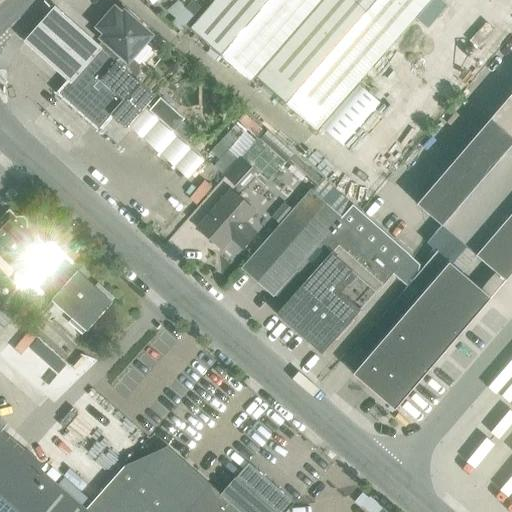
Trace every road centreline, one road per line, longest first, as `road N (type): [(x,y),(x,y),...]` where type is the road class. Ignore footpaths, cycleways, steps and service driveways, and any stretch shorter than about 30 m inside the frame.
road 1 (tertiary): [(388,474),(0,130)]
road 2 (unclassified): [(388,474),(511,332)]
